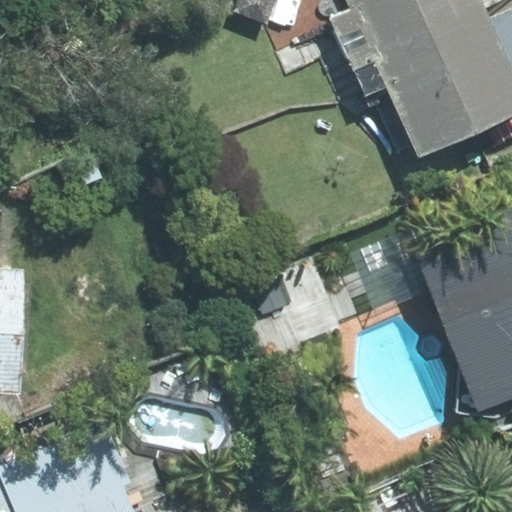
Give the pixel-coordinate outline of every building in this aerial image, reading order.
[(486,0),(349,0),(417,146),(511,102),(511,2),(492,12),(486,0)] [(511,199),(416,236),(478,396),(511,383),(511,199)] [(0,256),(0,381),(22,382),(26,258),(0,256)] [(105,415),(0,459),(0,511),(140,511),(126,478),(130,476),(105,415)] [(511,511),(511,505),(505,509),(497,492),(452,511),(511,511)]
